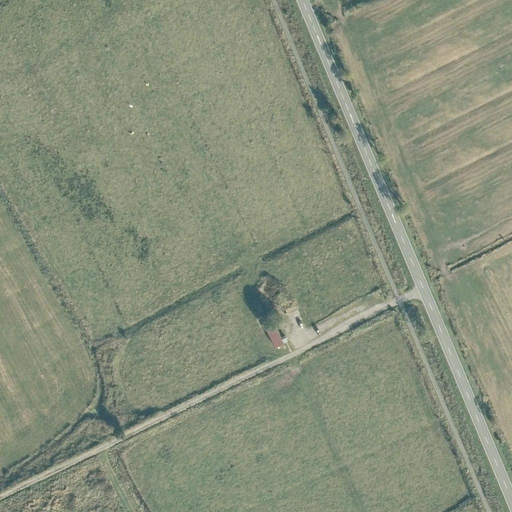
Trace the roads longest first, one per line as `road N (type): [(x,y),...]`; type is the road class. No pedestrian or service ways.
road 1 (tertiary): [(511,499),(303,0)]
road 2 (track): [(424,291),(0,499)]
